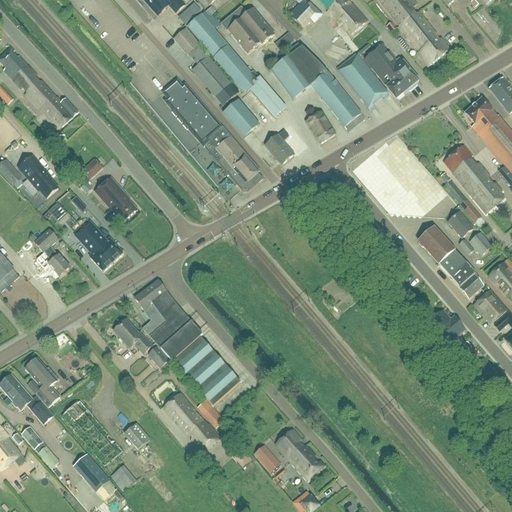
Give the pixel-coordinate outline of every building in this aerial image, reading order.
[(170,0),(168,2),(165,0),(141,0),(158,18),(169,8),(176,15),(185,7),(178,0),(170,0)] [(351,6),(345,0),(317,0),(319,2),(328,12),(327,13),(350,38),(367,23),(352,6),(351,6)] [(400,28),(415,16),(410,11),(417,6),(412,0),(377,0),(400,27),(400,28)] [(438,0),(447,10),(458,2),(456,0),(438,0)] [(314,26),(309,21),(314,16),(306,8),(309,5),(304,1),(288,16),(306,35),(314,26)] [(185,13),(192,21),(201,14),(193,6),(185,13)] [(206,14),(210,19),(215,15),(211,10),(206,14)] [(240,23),(246,18),(239,11),(221,26),(227,34),(228,33),(247,56),(260,46),(240,23)] [(274,37),(253,12),(246,18),(240,23),(261,48),(274,37)] [(415,16),(400,28),(419,53),(418,54),(428,69),(449,51),(441,40),(438,42),(434,38),(436,35),(419,13),(415,16)] [(252,76),(201,17),(187,29),(240,91),(244,94),(245,94),(247,97),(251,94),(274,121),(287,111),(260,79),(259,80),(254,74),(252,76)] [(174,41),(173,42),(186,58),(199,47),(198,46),(185,31),(174,41)] [(281,53),(294,42),(288,35),(280,41),(275,46),(281,53)] [(396,101),(407,92),(407,93),(410,93),(417,87),(417,84),(418,83),(401,61),(397,64),(389,54),(388,55),(382,47),(362,63),(370,72),(371,70),(386,89),(396,101)] [(17,59),(13,54),(15,53),(10,49),(0,58),(0,65),(5,71),(3,73),(20,92),(23,90),(27,95),(25,97),(58,134),(78,116),(78,115),(65,101),(60,106),(56,101),(57,100),(41,83),(39,84),(35,80),(36,77),(19,58),(17,59)] [(364,121),(330,78),(302,49),(271,72),(293,101),(311,88),(348,134),(364,121)] [(383,101),(388,97),(355,56),(336,72),(369,112),(374,108),(373,107),(382,99),(383,101)] [(209,59),(192,73),(222,108),(238,93),(209,59)] [(509,117),(511,114),(511,92),(503,80),(489,91),(509,117)] [(164,103),(172,113),(172,114),(187,131),(202,147),(223,130),(185,86),(182,88),(177,82),(163,93),(169,100),(164,103)] [(8,97),(0,87),(0,98),(3,102),(8,97)] [(496,120),(491,113),(492,112),(482,100),(465,115),(475,127),(473,129),(507,170),(511,175),(511,137),(510,135),(511,134),(498,118),(496,120)] [(227,112),(223,115),(244,140),(259,127),(238,102),(234,105),(231,103),(224,109),(227,112)] [(317,117),(313,110),(305,114),(309,121),(306,124),(320,147),(335,137),(321,114),(317,117)] [(281,167),(294,156),(277,137),(265,148),(281,167)] [(260,173),(230,139),(216,152),(222,160),(218,164),(219,165),(243,193),(248,193),(263,181),(257,175),(260,173)] [(470,196),(488,181),(488,180),(489,178),(478,165),(475,167),(469,161),(472,159),(473,159),(464,148),(443,164),(470,196)] [(46,200),(57,191),(49,182),(51,180),(32,158),(17,170),(38,194),(39,193),(46,200)] [(2,165),(0,163),(0,173),(13,188),(21,181),(5,162),(2,165)] [(84,171),(91,180),(102,171),(95,162),(84,171)] [(368,174),(382,189),(391,182),(376,166),(368,174)] [(511,194),(511,177),(506,171),(500,176),(511,190),(510,192),(511,194)] [(445,175),(440,179),(446,186),(442,190),(456,207),(458,205),(475,225),(478,229),(484,223),(481,219),(450,182),(451,182),(445,175)] [(137,212),(125,199),(126,198),(110,180),(95,194),(110,212),(111,211),(115,215),(122,223),(123,224),(137,212)] [(488,181),(470,196),(486,216),(504,201),(500,195),(502,193),(495,185),(492,186),(488,181)] [(58,206),(49,214),(53,218),(60,212),(65,218),(67,216),(58,206)] [(83,208),(78,212),(82,216),(87,212),(83,208)] [(461,241),(473,231),(460,214),(447,225),(461,241)] [(115,215),(108,221),(115,229),(122,223),(115,215)] [(83,232),(114,265),(125,257),(111,242),(108,244),(92,224),(83,232)] [(436,263),(444,256),(451,249),(440,237),(435,232),(433,231),(418,244),(428,254),(436,263)] [(42,255),(50,248),(58,241),(49,232),(34,245),(42,255)] [(89,258),(103,273),(114,265),(83,232),(77,237),(92,256),(89,258)] [(462,249),(478,267),(487,259),(470,241),(462,249)] [(50,248),(42,255),(51,264),(48,267),(59,279),(70,270),(59,257),(58,258),(50,248)] [(451,280),(467,266),(454,252),(451,249),(444,256),(436,263),(451,280)] [(0,272),(9,265),(0,255),(0,272)] [(0,272),(0,293),(1,295),(19,279),(14,272),(9,265),(0,272)] [(511,274),(503,265),(488,278),(495,287),(497,286),(501,290),(500,292),(511,305),(511,274)] [(469,301),(483,288),(473,277),(475,276),(468,267),(467,266),(451,280),(469,301)] [(215,409),(217,407),(243,384),(202,337),(176,306),(158,283),(135,301),(144,313),(143,313),(151,324),(143,331),(171,363),(215,409)] [(490,327),(494,324),(504,315),(507,312),(490,293),(474,308),(490,327)] [(437,333),(448,347),(465,332),(454,319),(450,322),(443,313),(433,322),(440,330),(437,333)] [(511,318),(509,314),(493,327),(499,333),(508,325),(511,330),(511,335),(504,342),(511,350),(511,318)] [(138,335),(126,321),(113,333),(128,350),(134,346),(142,355),(151,348),(139,334),(138,335)] [(467,359),(455,345),(448,351),(466,372),(475,364),(472,360),(470,357),(467,359)] [(472,348),(468,351),(471,355),(469,356),(470,357),(472,360),(478,354),(475,352),(472,348)] [(160,371),(169,363),(157,349),(148,357),(160,371)] [(47,372),(38,361),(36,363),(34,362),(30,366),(30,367),(26,371),(42,391),(36,396),(37,398),(47,411),(60,400),(51,389),(59,382),(49,370),(47,372)] [(491,393),(501,384),(488,369),(489,367),(484,361),(475,369),(480,374),(477,377),(491,393)] [(12,376),(0,386),(0,388),(20,412),(26,407),(42,427),(54,418),(47,411),(37,398),(33,401),(12,376)] [(207,427),(180,396),(163,410),(174,423),(175,423),(185,435),(188,434),(192,439),(191,442),(202,455),(219,440),(208,426),(207,427)] [(112,444),(108,438),(109,437),(80,403),(62,418),(104,468),(122,453),(114,443),(112,444)] [(217,430),(225,423),(209,406),(201,413),(217,430)] [(138,452),(150,442),(137,426),(124,436),(138,452)] [(22,457),(8,439),(0,428),(0,471),(2,473),(22,457)] [(30,430),(22,436),(39,456),(47,449),(30,430)] [(303,450),(299,445),(301,443),(292,432),(275,447),(291,465),(307,482),(322,469),(319,465),(317,467),(313,463),(316,460),(305,448),(303,450)] [(19,447),(24,443),(17,435),(12,440),(19,447)] [(224,448),(243,471),(252,463),(248,458),(233,440),(224,448)] [(255,456),(271,475),(280,467),(264,448),(255,456)] [(47,449),(39,456),(52,471),(60,465),(47,449)] [(88,457),(74,468),(96,495),(110,483),(88,457)] [(277,477),(272,481),(276,486),(281,482),(277,477)] [(78,502),(87,494),(81,487),(72,495),(78,502)] [(307,494),(293,506),(298,511),(313,511),(319,508),(307,494)]
